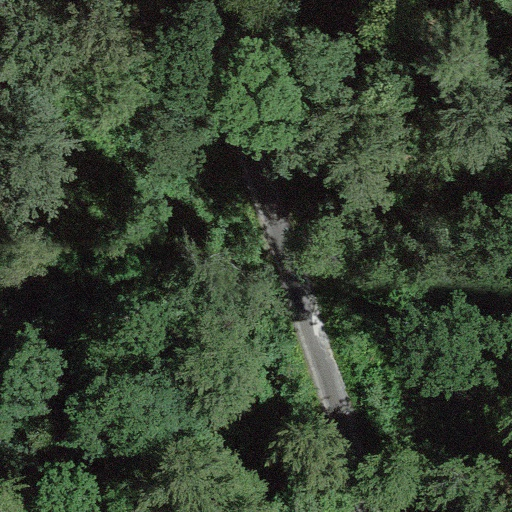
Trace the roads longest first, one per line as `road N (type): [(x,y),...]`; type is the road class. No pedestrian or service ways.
road 1 (track): [(373,511),(345,377),(223,0)]
road 2 (track): [(0,270),(57,0)]
